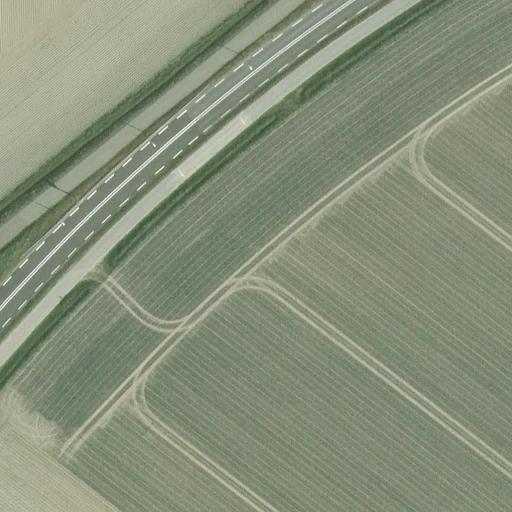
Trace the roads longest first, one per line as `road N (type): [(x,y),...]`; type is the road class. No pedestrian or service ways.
road 1 (unclassified): [(0,354),(173,179),(408,0)]
road 2 (primary): [(0,307),(199,115),(352,0)]
road 3 (unclassified): [(0,237),(291,0)]
